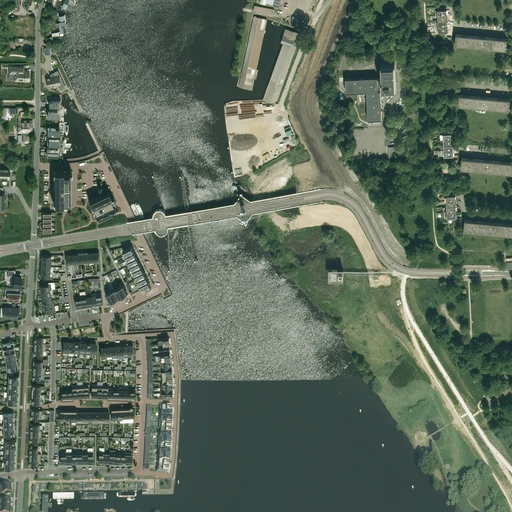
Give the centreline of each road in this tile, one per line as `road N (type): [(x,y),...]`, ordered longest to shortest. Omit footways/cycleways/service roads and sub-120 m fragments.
road 1 (residential): [(32,245),(338,196)]
road 2 (residential): [(511,273),(398,268),(355,206),(338,196)]
road 3 (residential): [(108,316),(108,338),(142,342),(139,470)]
road 4 (unclassified): [(36,167),(42,0)]
road 5 (unclassified): [(312,129),(303,99),(337,0)]
road 6 (residential): [(36,167),(105,169),(132,219)]
road 7 (residential): [(30,482),(151,481)]
